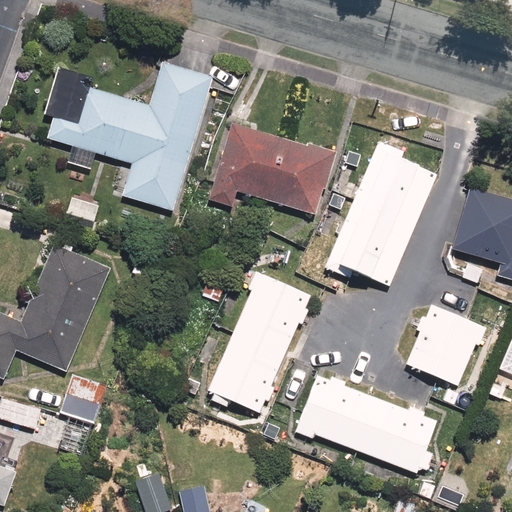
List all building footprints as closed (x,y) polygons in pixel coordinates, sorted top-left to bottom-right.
[(41,138),(125,166),(115,198),(167,216),(213,77),(160,59),(147,101),(51,69),(35,117),(46,121),(41,138)] [(229,205),(232,190),(315,210),(331,147),(222,119),(206,183),(202,198),(229,205)] [(399,157),(402,149),(377,138),(319,268),(381,296),(436,174),(399,157)] [(447,248),(493,262),(489,276),(507,281),(511,267),(511,264),(511,196),(467,183),(447,248)] [(94,203),(65,195),(60,214),(89,222),(94,203)] [(57,370),(103,272),(47,246),(12,320),(0,315),(0,376),(12,349),(57,370)] [(311,291),(256,268),(204,391),(259,414),(311,291)] [(486,324),(429,300),(402,365),(459,389),(486,324)] [(100,381),(67,372),(56,415),(89,424),(100,381)] [(431,417),(312,374),(292,429),(411,472),(431,417)] [(39,409),(4,398),(0,409),(0,422),(32,432),(39,409)] [(0,464),(0,503),(12,469),(0,464)]
